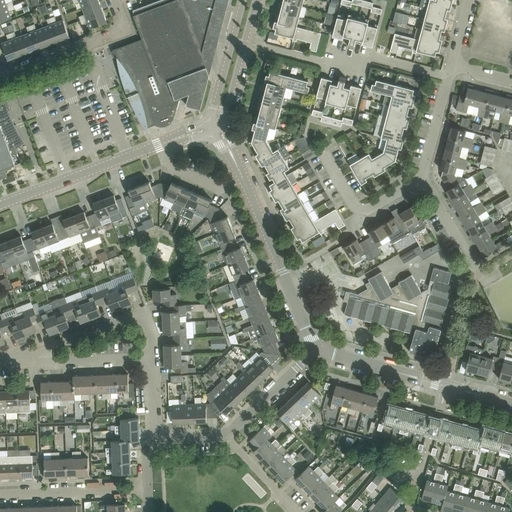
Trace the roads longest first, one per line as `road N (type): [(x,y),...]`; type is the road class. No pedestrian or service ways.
road 1 (tertiary): [(315,348),(220,130)]
road 2 (tertiary): [(0,204),(209,122)]
road 3 (residential): [(448,77),(352,52),(347,69),(244,42)]
road 4 (tertiary): [(511,404),(315,348)]
road 5 (residential): [(9,359),(140,314),(152,357)]
road 6 (residential): [(1,77),(125,29),(114,0)]
road 7 (residential): [(0,494),(147,489)]
road 8 (residential): [(9,359),(152,357)]
road 9 (residential): [(422,179),(357,209),(325,155)]
road 10 (residential): [(226,436),(315,348)]
